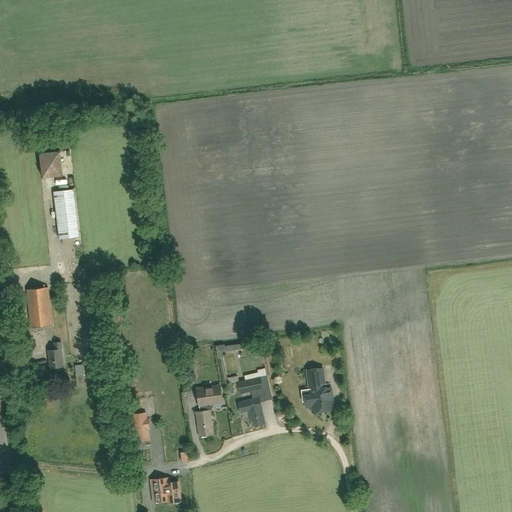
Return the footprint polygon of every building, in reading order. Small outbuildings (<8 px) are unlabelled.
[(42,178),(62,176),(59,151),(40,153),(42,178)] [(78,238),(73,190),(53,192),(58,240),(78,238)] [(18,244),(45,242),(42,194),(15,196),(18,244)] [(31,328),(52,325),(48,288),(27,290),(31,328)] [(222,352),(254,347),(252,341),(216,346),(217,359),(223,357),(222,352)] [(49,368),(63,366),(62,349),(61,342),(53,343),(54,350),(48,351),(49,368)] [(242,358),(243,370),(265,368),(265,357),(242,358)] [(229,384),(235,382),(234,377),(227,378),(223,360),(218,361),(223,385),(229,384)] [(333,410),(331,388),(325,389),(323,369),(308,371),(311,395),(305,396),(306,407),(312,407),(313,413),(333,410)] [(258,392),(271,390),(267,375),(260,377),(244,381),(247,392),(251,391),(253,399),(238,402),(241,413),(249,411),(253,426),(265,423),(258,392)] [(201,412),(196,413),(200,437),(213,435),(210,413),(213,404),(222,403),(220,386),(196,390),(198,407),(200,406),(201,412)] [(149,440),(147,428),(149,428),(148,419),(146,419),(146,413),(134,414),(137,442),(149,440)] [(153,502),(167,500),(167,503),(181,501),(178,481),(169,482),(169,477),(150,480),(153,502)]
